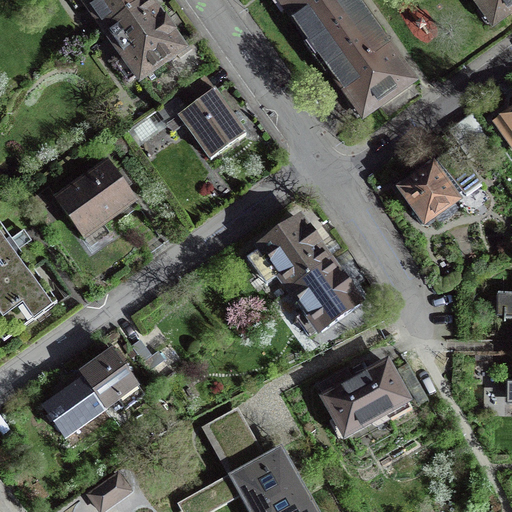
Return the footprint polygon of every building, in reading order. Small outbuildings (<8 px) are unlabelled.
[(106,30),(148,0),(147,0),(68,0),(75,9),(86,2),(106,30)] [(163,21),(148,0),(106,30),(125,58),(115,65),(128,83),(138,76),(140,78),(183,49),(172,34),(175,32),(170,25),(166,19),(163,21)] [(280,0),(320,55),(369,21),(354,0),(280,0)] [(511,0),(477,0),(494,24),(511,10),(511,0)] [(391,51),(369,21),(320,55),(364,116),(413,81),(391,51)] [(187,109),(167,124),(173,133),(185,125),(211,161),(246,135),(232,116),(204,76),(177,95),(187,109)] [(511,112),(511,113),(499,123),(511,141),(511,104),(508,107),(511,112)] [(468,117),(461,122),(478,146),(492,136),(475,112),(468,117)] [(455,127),(449,131),(466,154),(478,146),(461,122),(455,127)] [(419,169),(422,173),(414,179),(399,189),(418,215),(417,220),(421,225),(428,226),(434,222),(434,218),(459,200),(456,197),(463,193),(465,196),(481,184),(469,167),(461,172),(448,154),(437,162),(438,164),(434,167),(430,161),(419,169)] [(56,200),(90,248),(110,234),(103,225),(136,201),(122,182),(108,162),(56,200)] [(290,289),(328,262),(316,245),(319,243),(315,237),(310,230),(307,232),(297,219),(259,246),(263,251),(251,260),(267,282),(279,273),(290,289)] [(0,333),(6,341),(57,304),(17,248),(29,240),(25,234),(22,229),(10,238),(0,224),(0,333)] [(341,279),(328,262),(290,289),(306,311),(296,319),(309,338),(320,330),(322,333),(360,306),(350,292),(353,290),(349,284),(344,277),(341,279)] [(140,344),(134,349),(151,373),(164,364),(146,340),(140,344)] [(65,394),(44,408),(65,438),(118,401),(125,410),(144,397),(112,352),(81,373),(85,379),(65,394)] [(338,438),(386,411),(391,420),(411,409),(386,365),(351,385),(344,371),(318,385),(337,419),(330,423),(338,438)] [(314,511),(280,451),(263,461),(236,413),(207,430),(252,511),(314,511)] [(1,446),(0,446),(0,457),(11,473),(23,465),(7,442),(1,446)] [(118,475),(89,496),(95,504),(101,511),(130,492),(118,475)]
